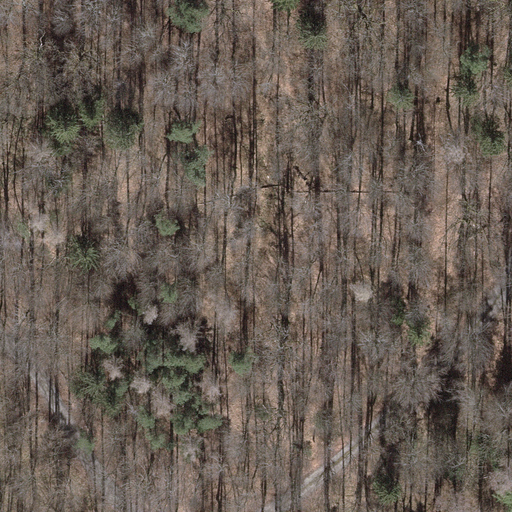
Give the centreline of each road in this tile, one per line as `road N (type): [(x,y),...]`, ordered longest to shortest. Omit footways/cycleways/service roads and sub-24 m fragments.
road 1 (track): [(267,511),(418,384),(511,276)]
road 2 (track): [(0,337),(28,352),(132,511)]
